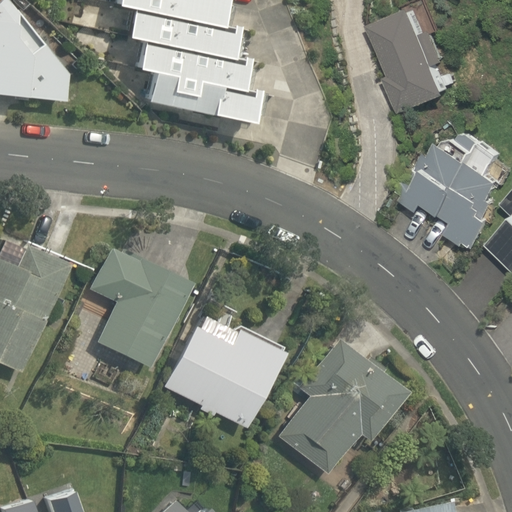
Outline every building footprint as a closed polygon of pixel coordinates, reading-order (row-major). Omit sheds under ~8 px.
[(0,0),(0,96),(56,99),(58,51),(31,49),(0,10),(0,0)] [(135,76),(133,104),(238,128),(238,117),(250,118),(252,63),(236,62),(237,31),(224,30),(225,0),(98,0),(98,11),(112,11),(111,43),(117,44),(116,75),(135,76)] [(408,8),(370,21),(401,113),(446,98),(436,67),(442,64),(430,30),(418,34),(408,8)] [(497,183),(484,175),(499,152),(447,119),(430,147),(396,201),(415,213),(420,205),(450,224),(444,233),(472,250),(486,228),(481,226),(496,203),(487,197),(497,183)] [(511,213),(484,247),(511,270),(511,213)] [(0,360),(14,367),(56,263),(0,240),(0,360)] [(183,275),(134,253),(105,240),(82,289),(111,302),(94,341),(142,363),(183,275)] [(273,350),(196,312),(160,385),(237,423),(273,350)] [(323,333),(288,382),(305,393),(273,437),(320,471),(352,427),(362,434),(397,385),(323,333)] [(212,511),(181,481),(151,511),(212,511)] [(73,511),(64,484),(0,506),(0,511),(73,511)] [(394,511),(451,511),(448,499),(394,511)]
